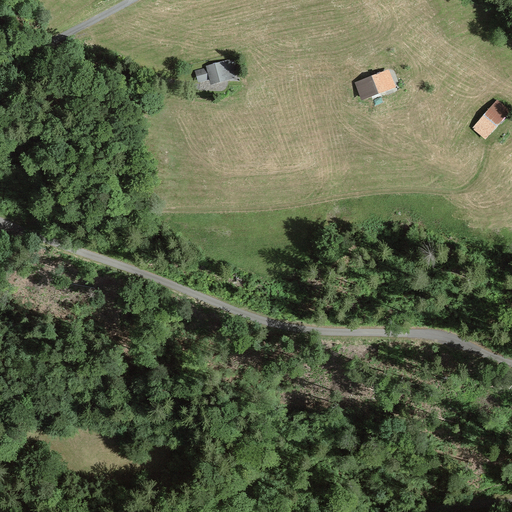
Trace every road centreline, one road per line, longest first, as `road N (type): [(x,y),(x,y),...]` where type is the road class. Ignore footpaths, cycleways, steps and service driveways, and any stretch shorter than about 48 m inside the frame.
road 1 (track): [(0,220),(264,322),(440,338),(511,365)]
road 2 (track): [(134,0),(0,65)]
